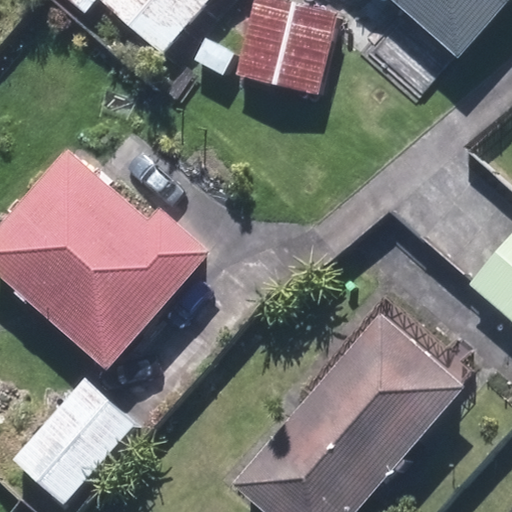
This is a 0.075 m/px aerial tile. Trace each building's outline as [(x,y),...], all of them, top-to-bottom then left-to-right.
[(119,0),(170,44),(209,0),(119,0)] [(260,0),(246,65),(331,84),(349,6),(323,0),(260,0)] [(428,0),(474,40),(510,0),(428,0)] [(207,64),(235,79),(247,56),(218,42),(207,64)] [(0,257),(0,267),(128,376),(227,259),(179,218),(170,228),(86,157),(0,257)] [(511,242),(479,280),(511,309),(511,242)] [(254,492),(276,511),(380,511),(480,394),(396,323),(254,492)] [(29,463),(80,510),(152,430),(99,383),(29,463)]
